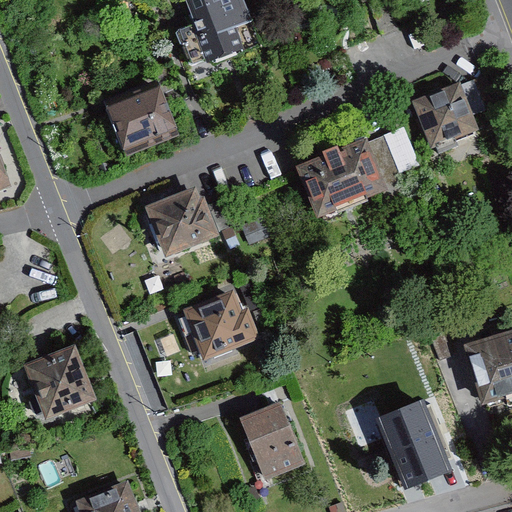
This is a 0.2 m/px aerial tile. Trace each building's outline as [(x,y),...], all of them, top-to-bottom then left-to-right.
[(236,11),(194,29),(215,75),(256,57),(236,11)] [(468,89),(421,110),(443,157),(489,137),(468,89)] [(173,91),(119,114),(138,161),(192,138),(173,91)] [(388,139),(307,173),(329,227),(410,193),(388,139)] [(5,156),(0,158),(0,199),(20,191),(5,156)] [(213,186),(155,213),(178,263),(236,236),(213,186)] [(248,295),(194,320),(217,370),(271,346),(248,295)] [(511,341),(474,354),(494,416),(511,410),(511,341)] [(86,352),(33,370),(53,427),(106,409),(86,352)] [(424,399),(376,418),(405,489),(452,471),(424,399)] [(291,408),(251,424),(277,487),(317,471),(291,408)] [(145,511),(138,489),(81,507),(82,511),(145,511)]
